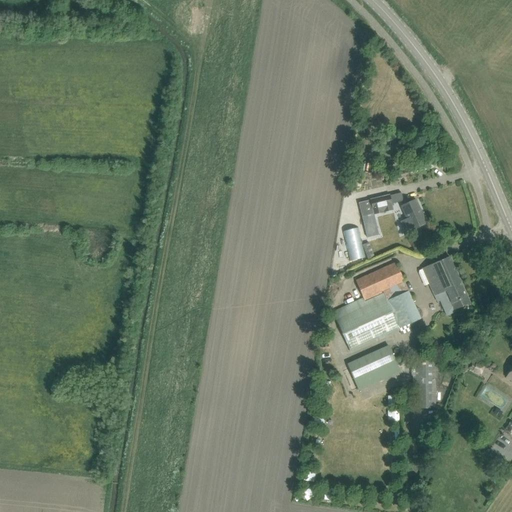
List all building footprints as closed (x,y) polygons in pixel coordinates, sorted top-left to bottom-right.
[(387,188),(385,180),(371,183),(373,192),(387,188)] [(390,195),(390,194),(371,199),(373,210),(374,214),(393,209),(392,203),(403,200),(401,193),(390,195)] [(371,199),(362,202),(365,212),(373,210),(371,199)] [(426,223),(416,200),(400,207),(405,218),(400,221),(405,232),(426,223)] [(397,229),(383,236),(387,246),(402,239),(397,229)] [(370,241),(362,244),(368,259),(376,256),(370,241)] [(423,268),(436,298),(437,302),(440,301),(444,310),(453,306),(454,310),(470,303),(449,256),(423,268)] [(355,281),(364,300),(365,302),(384,293),(383,292),(404,282),(396,263),(355,281)] [(365,302),(335,315),(351,351),(400,330),(401,333),(413,328),(411,324),(422,319),(409,291),(387,300),(384,293),(365,302)] [(400,370),(388,344),(347,363),(358,389),(400,370)] [(414,384),(414,408),(443,408),(443,404),(435,404),(435,354),(414,354),(414,376),(412,376),(412,384),(414,384)] [(304,470),(303,480),(314,481),(315,471),(304,470)] [(486,477),(495,482),(498,475),(490,471),(486,477)] [(327,490),(326,498),(334,499),(336,492),(327,490)]
